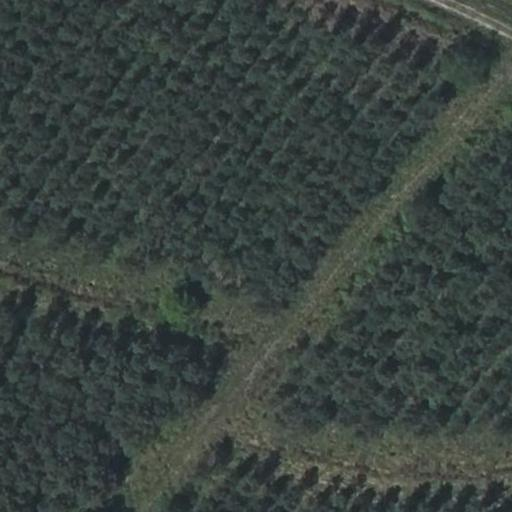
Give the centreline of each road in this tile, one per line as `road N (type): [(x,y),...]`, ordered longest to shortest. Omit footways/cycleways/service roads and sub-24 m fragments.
road 1 (track): [(153,511),(511,83)]
road 2 (track): [(0,263),(302,334)]
